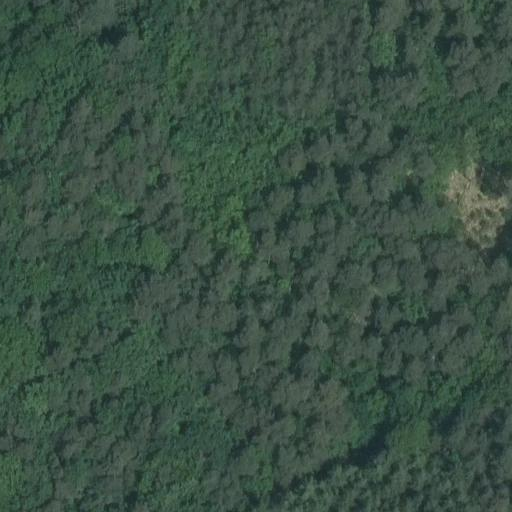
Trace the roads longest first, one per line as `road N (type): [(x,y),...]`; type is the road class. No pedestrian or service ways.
road 1 (track): [(511,403),(273,511)]
road 2 (track): [(0,145),(185,0)]
